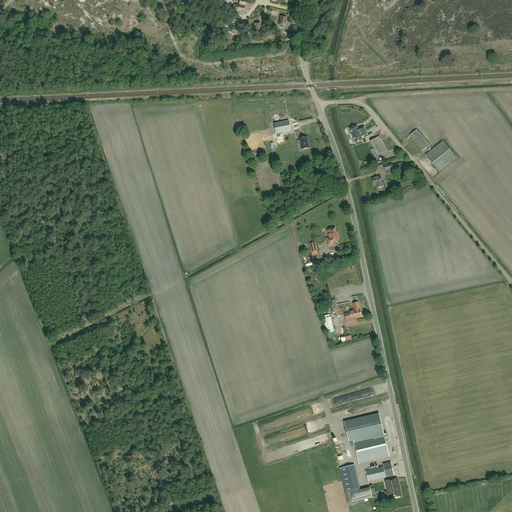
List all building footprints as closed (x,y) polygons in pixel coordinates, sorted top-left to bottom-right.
[(244,6),(236,4),(236,5),(235,5),(233,6),(233,8),(234,9),(234,10),(234,11),(243,12),(244,6)] [(240,31),(232,26),(232,27),(231,27),(229,27),(228,29),(229,31),(230,31),(229,32),(237,36),(240,31)] [(310,132),(309,122),(300,123),(301,133),(310,132)] [(352,138),(353,137),(356,143),(363,140),(362,137),(368,135),(365,127),(358,129),(357,126),(350,129),(352,134),(351,134),(352,138)] [(410,137),(423,152),(430,146),(417,131),(410,137)] [(307,137),(299,139),(300,140),(297,141),(298,145),(300,144),(302,150),(310,148),(307,137)] [(379,156),(388,151),(380,137),(371,142),(379,156)] [(440,172),(457,158),(443,141),(426,155),(440,172)] [(383,186),(382,183),(380,176),(372,179),(374,186),(376,185),(377,188),(383,186)] [(329,246),(335,245),(334,241),(339,240),(338,236),(337,235),(336,229),(335,229),(334,228),(332,229),(331,230),(328,231),(330,239),(327,239),(329,246)] [(330,301),(331,306),(328,307),(326,307),(327,312),(332,311),(332,310),(338,308),(336,300),(330,301)] [(359,309),(358,302),(353,303),(354,310),(356,318),(362,317),(360,308),(359,309)] [(356,318),(354,310),(349,311),(349,313),(345,314),(346,320),(356,318)] [(390,457),(384,433),(380,415),(344,423),(349,442),(354,441),(359,464),(390,457)] [(393,472),(391,462),(383,464),(384,467),(366,471),(368,482),(389,477),(389,476),(389,477),(388,477),(387,473),(393,472)] [(370,488),(360,490),(354,465),(339,469),(348,504),(372,498),(370,488)] [(390,499),(401,496),(397,478),(385,481),(388,493),(385,494),(386,499),(390,499)]
